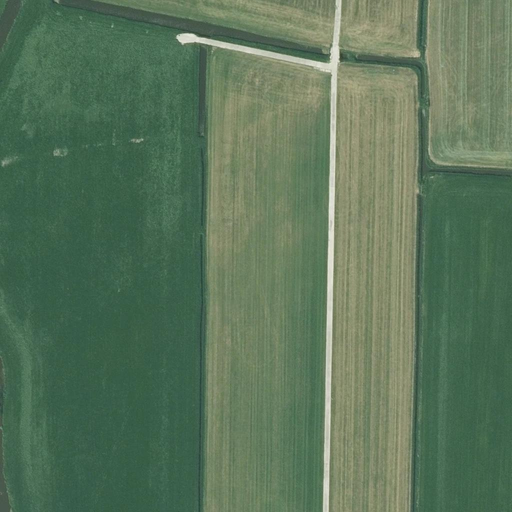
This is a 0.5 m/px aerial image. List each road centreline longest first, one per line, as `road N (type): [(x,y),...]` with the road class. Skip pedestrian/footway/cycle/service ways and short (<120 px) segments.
road 1 (track): [(337,0),(325,511)]
road 2 (track): [(333,67),(195,40)]
